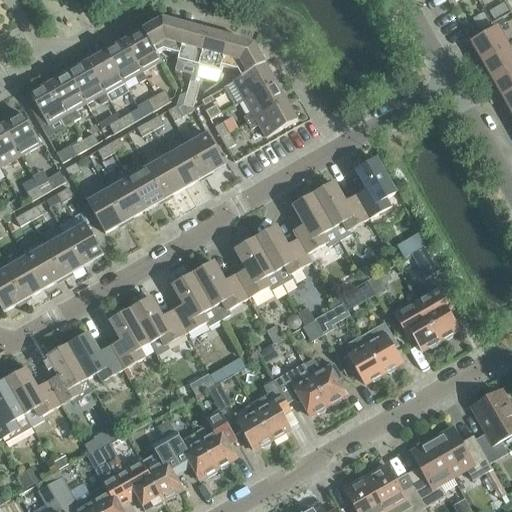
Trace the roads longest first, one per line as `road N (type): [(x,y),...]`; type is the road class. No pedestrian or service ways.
road 1 (residential): [(0,342),(188,244),(222,213),(451,83)]
road 2 (residential): [(232,511),(511,350)]
road 3 (residential): [(451,83),(511,190)]
